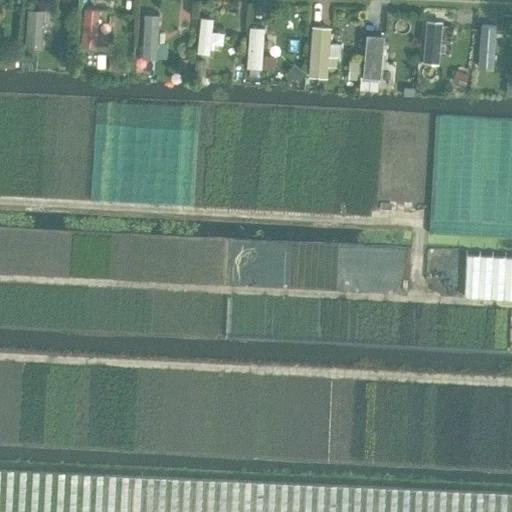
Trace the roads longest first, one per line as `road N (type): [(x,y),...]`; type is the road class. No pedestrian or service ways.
road 1 (track): [(0,278),(511,305)]
road 2 (track): [(511,382),(0,356)]
road 3 (track): [(415,300),(419,221),(0,198)]
